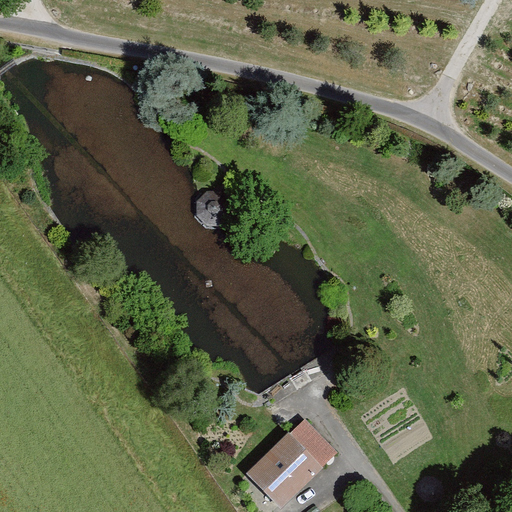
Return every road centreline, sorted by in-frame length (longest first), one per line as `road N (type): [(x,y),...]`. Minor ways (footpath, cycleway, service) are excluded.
road 1 (unclassified): [(511,168),(428,113),(369,95),(0,23)]
road 2 (track): [(494,0),(428,113)]
